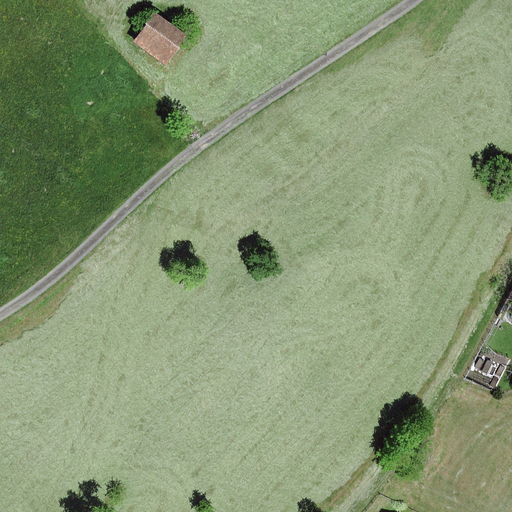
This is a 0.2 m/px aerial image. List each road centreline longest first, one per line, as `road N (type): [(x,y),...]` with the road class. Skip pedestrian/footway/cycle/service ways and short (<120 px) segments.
road 1 (track): [(0,319),(38,296),(177,166),(414,0)]
road 2 (track): [(352,511),(467,356),(511,264)]
